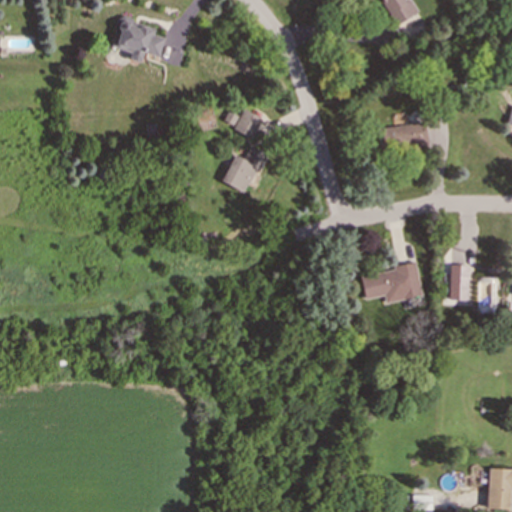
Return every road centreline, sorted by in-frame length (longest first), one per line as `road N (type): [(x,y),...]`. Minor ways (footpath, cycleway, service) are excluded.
road 1 (residential): [(248,0),(296,70),(343,223)]
road 2 (residential): [(511,205),(393,211),(284,240)]
